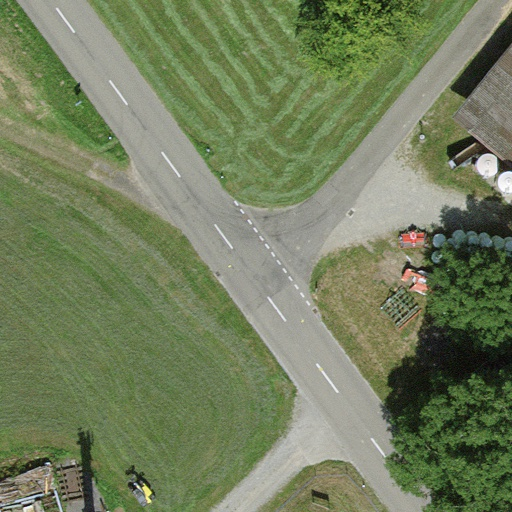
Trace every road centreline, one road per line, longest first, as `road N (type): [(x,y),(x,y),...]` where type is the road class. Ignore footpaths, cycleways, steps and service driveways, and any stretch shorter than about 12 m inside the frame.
road 1 (tertiary): [(429,511),(49,0)]
road 2 (track): [(262,288),(503,0)]
